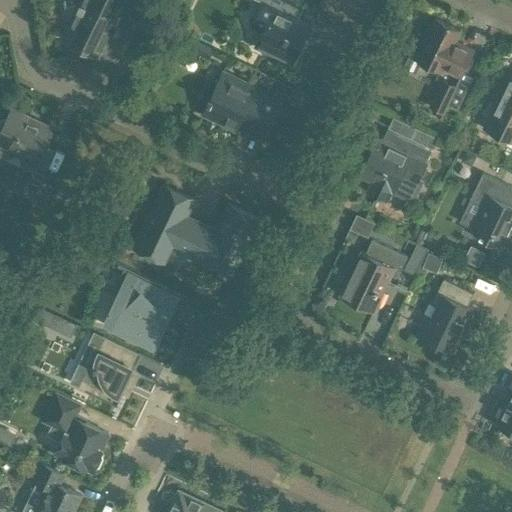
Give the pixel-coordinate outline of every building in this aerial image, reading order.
[(117,20),(125,0),(80,0),(78,5),(64,7),(70,44),(76,43),(100,55),(110,33),(119,32),(117,20)] [(260,0),(263,1),(252,25),(262,30),(255,45),(291,63),(304,35),(310,24),(298,18),(277,8),(281,0),(260,0)] [(409,55),(404,67),(415,73),(421,60),(441,70),(442,66),(460,75),(472,50),(460,44),(459,46),(453,44),(459,30),(434,18),(415,58),(409,55)] [(208,58),(213,48),(194,39),(189,49),(208,58)] [(376,74),(379,66),(372,63),(369,70),(376,74)] [(511,140),(511,69),(483,127),(511,140)] [(264,138),(282,99),(223,71),(210,98),(208,97),(206,101),(208,102),(203,113),(235,129),(238,122),(246,126),(244,129),(264,138)] [(257,80),(271,86),(274,78),(261,72),(257,80)] [(444,113),(457,85),(442,78),(429,106),(444,113)] [(53,128),(39,121),(38,123),(29,119),(30,116),(12,108),(6,119),(0,121),(0,154),(7,158),(17,155),(36,164),(53,128)] [(360,175),(372,181),(367,191),(388,201),(393,191),(414,201),(423,182),(420,180),(434,151),(394,132),(370,141),(372,148),(360,175)] [(466,151),(462,160),(471,164),(475,155),(466,151)] [(21,193),(32,198),(45,173),(33,168),(21,193)] [(482,205),(471,227),(490,236),(488,241),(502,248),(511,225),(511,186),(482,172),(474,189),(482,205)] [(133,246),(138,248),(147,256),(158,258),(164,260),(172,243),(233,272),(259,218),(228,203),(215,230),(186,215),(194,199),(163,184),(133,246)] [(39,210),(29,206),(24,216),(34,221),(39,210)] [(355,212),(350,229),(370,234),(374,218),(355,212)] [(340,294),(351,300),(353,304),(357,307),(362,305),(373,310),(394,268),(400,271),(407,256),(372,239),(365,253),(360,251),(340,294)] [(112,246),(110,250),(111,256),(118,259),(123,257),(126,252),(124,247),(117,244),(112,246)] [(113,308),(112,307),(106,319),(109,321),(108,326),(121,330),(122,327),(153,342),(155,339),(158,340),(161,326),(177,294),(180,295),(181,293),(119,262),(118,264),(124,267),(113,308)] [(431,303),(436,306),(421,337),(442,348),(441,349),(445,351),(446,350),(451,352),(473,308),(467,305),(473,292),(443,278),(431,303)] [(69,335),(76,322),(43,306),(37,319),(69,335)] [(129,367),(136,351),(103,335),(98,344),(93,341),(83,361),(87,363),(77,385),(116,404),(127,382),(133,384),(137,376),(131,373),(133,369),(129,367)] [(511,387),(495,424),(511,432),(511,387)] [(81,403),(56,391),(42,420),(65,430),(55,451),(56,452),(56,453),(91,470),(91,469),(92,469),(93,467),(99,465),(103,457),(101,452),(102,449),(101,449),(109,432),(75,416),(81,403)] [(32,479),(43,484),(38,495),(43,497),(39,506),(29,501),(23,511),(71,511),(80,494),(58,483),(64,473),(40,461),(32,479)] [(222,511),(179,491),(169,511),(222,511)]
